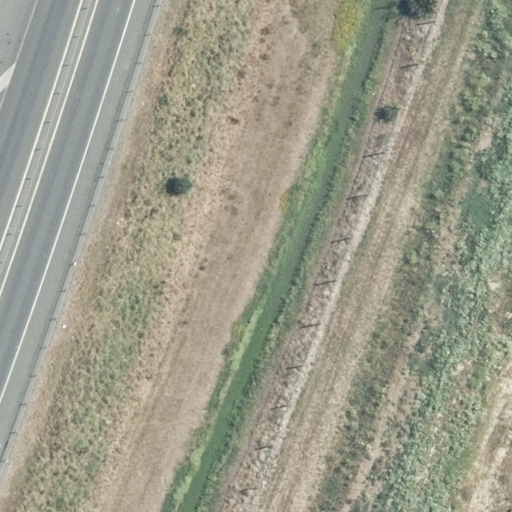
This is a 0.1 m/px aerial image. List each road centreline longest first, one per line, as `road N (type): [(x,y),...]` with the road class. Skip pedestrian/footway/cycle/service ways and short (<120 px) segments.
road 1 (trunk): [(114,0),(0,366)]
road 2 (trunk): [(0,126),(42,0)]
